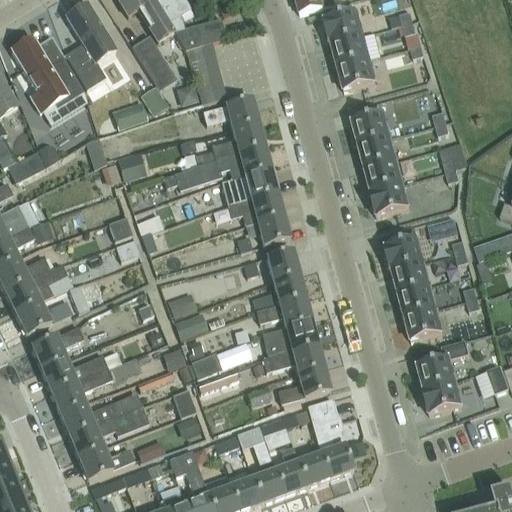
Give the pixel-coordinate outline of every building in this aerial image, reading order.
[(114,0),(121,11),(128,22),(138,16),(157,47),(173,37),(154,5),(148,8),(142,0),(114,0)] [(191,13),(182,0),(161,0),(155,3),(175,35),(183,33),(180,20),(191,13)] [(294,0),(300,19),(323,13),(318,0),(294,0)] [(230,3),(217,10),(223,22),(236,15),(230,3)] [(66,22),(82,48),(64,60),(86,96),(106,83),(97,68),(116,57),(87,9),(66,22)] [(331,50),(362,41),(356,17),(325,26),(325,27),(324,27),(326,36),(324,37),(327,48),(329,47),(330,49),(331,48),(331,50)] [(399,20),(402,31),(413,28),(410,18),(399,20)] [(399,20),(390,23),(392,33),(402,31),(399,20)] [(226,44),(221,23),(183,33),(175,35),(174,35),(184,53),(185,56),(189,55),(211,48),(226,44)] [(415,39),(413,28),(402,31),(405,42),(415,39)] [(131,51),(156,91),(158,95),(168,89),(177,84),(149,40),(131,51)] [(337,71),(337,73),(369,65),(362,41),(331,50),(334,60),(332,61),(334,72),(337,71)] [(32,43),(11,55),(22,72),(28,82),(37,96),(29,101),(40,117),(41,116),(50,131),(85,110),(83,96),(62,62),(61,60),(51,43),(37,51),(32,43)] [(215,62),(211,48),(189,55),(192,68),(215,62)] [(421,51),(411,54),(413,64),(424,61),(421,51)] [(218,76),(215,62),(192,68),(196,82),(218,76)] [(128,85),(141,77),(133,64),(120,72),(128,85)] [(344,97),(363,92),(375,88),(369,65),(337,73),(338,75),(335,76),(338,86),(341,85),(344,97)] [(110,98),(121,82),(111,76),(101,92),(110,98)] [(222,89),(218,76),(196,82),(199,95),(222,89)] [(0,142),(7,138),(0,128),(0,124),(18,113),(0,84),(0,142)] [(225,102),(222,89),(199,95),(203,108),(225,102)] [(156,91),(140,101),(152,121),(169,111),(158,95),(156,91)] [(225,112),(225,111),(203,116),(206,129),(228,124),(231,134),(258,128),(251,104),(225,112)] [(117,135),(134,130),(128,111),(111,116),(117,135)] [(435,131),(446,129),(443,118),(433,121),(435,131)] [(383,119),(371,123),(352,128),(355,139),(353,140),(355,150),(358,150),(359,152),(390,143),(383,119)] [(212,155),(195,160),(198,171),(216,166),(215,164),(264,151),(258,128),(231,134),(234,145),(211,151),(212,155)] [(446,129),(435,131),(438,142),(448,139),(446,129)] [(86,148),(94,173),(96,172),(106,168),(107,168),(106,165),(98,141),(86,148)] [(396,166),(390,143),(359,152),(361,162),(359,163),(362,174),(364,173),(365,175),(396,166)] [(193,145),(179,148),(182,158),(195,155),(193,145)] [(45,151),(38,154),(46,172),(60,164),(53,152),(45,151)] [(175,180),(163,184),(166,193),(167,192),(178,189),(180,195),(221,182),(219,176),(229,174),(232,183),(270,174),(264,151),(215,164),(216,166),(198,171),(192,172),(193,174),(175,180)] [(44,173),(36,157),(16,167),(8,171),(16,187),(44,173)] [(4,159),(0,161),(0,170),(2,175),(8,171),(16,167),(12,159),(4,159)] [(133,160),(117,164),(123,185),(139,181),(133,160)] [(446,178),(456,175),(453,165),(443,168),(446,178)] [(368,187),(371,198),(402,190),(396,166),(365,175),(365,177),(363,177),(365,188),(368,187)] [(232,183),(222,186),(225,197),(229,210),(276,197),(270,174),(232,183)] [(459,186),(456,175),(446,178),(448,189),(459,186)] [(61,188),(44,197),(53,212),(69,203),(61,188)] [(0,205),(12,200),(7,189),(0,191),(0,205)] [(409,213),(402,190),(371,198),(371,199),(370,200),(370,201),(368,202),(371,213),(373,212),(376,221),(377,221),(377,222),(396,217),(409,213)] [(283,220),(276,197),(229,210),(232,222),(243,220),(245,230),(256,227),(283,220)] [(511,211),(505,209),(501,222),(511,225),(511,211)] [(0,246),(29,232),(22,220),(17,211),(0,219),(0,246)] [(158,220),(136,228),(141,242),(151,239),(163,234),(158,220)] [(289,243),(283,220),(256,227),(263,252),(289,245),(289,243)] [(109,228),(115,246),(133,240),(126,222),(109,228)] [(451,225),(431,230),(435,246),(455,241),(451,225)] [(47,227),(31,232),(37,249),(53,243),(47,227)] [(34,243),(29,232),(0,246),(0,273),(18,265),(13,254),(34,243)] [(151,239),(141,242),(147,259),(157,256),(151,239)] [(511,239),(501,243),(506,259),(511,256),(511,239)] [(240,257),(250,255),(246,241),(236,244),(240,257)] [(392,275),(392,277),(423,268),(417,244),(404,248),(386,253),(386,254),(385,254),(387,263),(385,264),(387,274),(390,274),(390,276),(392,275)] [(139,260),(134,245),(115,252),(121,267),(139,260)] [(58,246),(54,250),(56,255),(61,256),(65,252),(63,247),(58,246)] [(452,249),(455,260),(466,257),(463,247),(452,249)] [(103,271),(100,256),(76,260),(78,275),(103,271)] [(273,262),(265,264),(269,276),(272,286),(298,279),(292,256),(273,262)] [(468,268),(466,257),(455,260),(458,271),(468,268)] [(22,273),(18,265),(0,273),(0,289),(5,298),(50,275),(44,262),(22,273)] [(253,266),(243,268),(247,281),(257,279),(253,267),(253,266)] [(486,266),(476,269),(480,278),(489,275),(486,266)] [(398,300),(429,291),(423,268),(392,277),(395,287),(392,288),(395,298),(398,298),(398,300)] [(50,275),(5,298),(16,320),(40,307),(39,307),(53,300),(48,290),(67,280),(62,269),(50,275)] [(274,297),(252,302),(256,315),(278,310),(278,311),(305,303),(298,279),(272,286),(274,297)] [(79,290),(68,294),(78,318),(89,314),(79,290)] [(429,291),(398,300),(399,302),(396,302),(399,313),(402,312),(404,323),(436,315),(429,291)] [(463,296),(466,306),(477,304),(474,293),(463,296)] [(217,320),(234,316),(229,301),(213,305),(217,320)] [(182,302),(167,308),(173,323),(188,317),(182,302)] [(278,310),(256,315),(257,317),(259,326),(260,328),(281,323),(284,333),(311,326),(305,303),(278,311),(278,310)] [(477,304),(466,306),(469,318),(480,315),(477,304)] [(44,316),(40,307),(16,320),(26,341),(50,329),(50,328),(72,317),(66,305),(44,316)] [(89,320),(96,337),(122,327),(116,310),(89,320)] [(442,338),(436,315),(404,323),(405,325),(402,326),(405,336),(408,335),(411,347),(442,338)] [(200,317),(173,328),(180,345),(181,345),(207,335),(207,334),(200,317)] [(221,322),(208,327),(210,333),(224,328),(221,322)] [(265,349),(263,350),(267,363),(279,359),(279,360),(317,349),(311,326),(284,333),(270,337),(273,347),(265,349)] [(31,352),(41,375),(66,364),(61,354),(84,344),(79,332),(31,352)] [(158,336),(148,340),(152,351),(163,347),(158,336)] [(192,357),(188,359),(191,367),(196,365),(205,362),(198,344),(189,348),(192,357)] [(424,396),(455,387),(449,365),(469,360),(465,346),(441,352),(445,365),(418,372),(421,383),(418,384),(421,395),(423,394),(424,396)] [(317,349),(279,360),(279,359),(267,363),(263,364),(266,376),(294,369),(296,379),(323,373),(317,349)] [(180,353),(161,359),(166,375),(185,369),(180,353)] [(145,357),(135,362),(137,368),(148,364),(145,357)] [(196,365),(191,367),(197,385),(222,376),(216,358),(205,362),(196,365)] [(70,374),(66,364),(41,375),(50,397),(107,373),(102,360),(70,374)] [(259,368),(252,371),(256,382),(264,379),(259,368)] [(247,370),(209,384),(212,394),(251,380),(247,370)] [(187,371),(178,374),(182,387),(185,386),(191,383),(187,371)] [(509,394),(500,371),(486,376),(495,399),(509,394)] [(112,384),(107,373),(50,397),(59,419),(84,409),(80,398),(112,384)] [(330,396),(323,373),(296,379),(299,391),(278,396),(281,409),(303,403),(303,404),(330,396)] [(171,376),(136,389),(139,397),(174,384),(171,376)] [(455,387),(424,396),(424,397),(423,398),(423,399),(421,400),(424,411),(426,410),(429,419),(430,419),(430,420),(461,411),(455,387)] [(268,390),(246,399),(251,413),(274,405),(268,390)] [(172,399),(180,422),(196,416),(188,393),(172,399)] [(69,441),(142,411),(136,397),(88,418),(84,409),(59,419),(69,441)] [(306,411),(319,460),(329,485),(353,476),(344,451),(340,437),(328,440),(324,426),(337,422),(331,404),(306,411)] [(274,409),(266,412),(269,420),(277,417),(274,409)] [(115,435),(117,441),(149,428),(142,411),(69,441),(78,463),(103,453),(98,442),(115,435)] [(294,417),(281,422),(285,433),(298,429),(294,417)] [(194,421),(180,426),(185,441),(200,436),(194,421)] [(263,442),(285,433),(281,422),(259,430),(263,442)] [(263,447),(262,442),(263,442),(259,430),(234,439),(239,450),(240,450),(242,455),(263,447)] [(217,458),(239,450),(234,439),(213,447),(217,458)] [(362,445),(346,450),(349,462),(365,457),(362,445)] [(209,461),(217,458),(213,447),(207,449),(208,453),(206,454),(209,461)] [(150,449),(135,455),(139,464),(140,467),(154,461),(150,449)] [(203,452),(192,456),(196,466),(197,468),(205,465),(207,461),(203,452)] [(87,486),(135,466),(130,453),(107,463),(103,453),(78,463),(87,486)] [(286,472),(275,476),(284,501),(307,493),(298,467),(293,453),(281,457),(286,472)] [(196,505),(185,509),(185,511),(211,511),(208,500),(200,476),(197,468),(196,466),(192,454),(191,455),(169,463),(176,481),(186,477),(196,505)] [(298,467),(307,493),(329,485),(319,460),(298,467)] [(259,463),(238,470),(241,480),(263,473),(259,463)] [(0,490),(13,485),(5,465),(0,466),(0,490)] [(159,467),(145,472),(150,484),(151,483),(163,478),(159,467)] [(145,472),(122,481),(126,492),(141,487),(150,484),(145,472)] [(253,484),(263,509),(284,501),(275,476),(253,484)] [(123,511),(133,511),(126,492),(122,481),(103,488),(101,489),(104,500),(107,499),(107,498),(117,495),(123,511)] [(253,484),(230,492),(236,511),(254,511),(263,509),(253,484)] [(0,490),(0,511),(5,511),(21,506),(13,485),(0,490)] [(101,489),(91,493),(95,504),(104,500),(101,489)] [(236,511),(230,492),(208,500),(211,511),(236,511)] [(511,511),(511,494),(492,500),(495,511),(511,511)] [(185,511),(185,509),(181,499),(159,507),(160,511),(185,511)]
